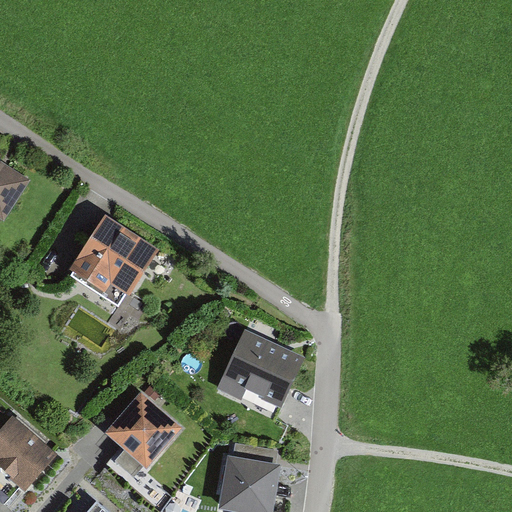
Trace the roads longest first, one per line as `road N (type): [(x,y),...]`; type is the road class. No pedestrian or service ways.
road 1 (residential): [(318,511),(329,444),(326,324),(0,104)]
road 2 (track): [(326,324),(356,130),(403,0)]
road 3 (track): [(329,444),(511,476)]
